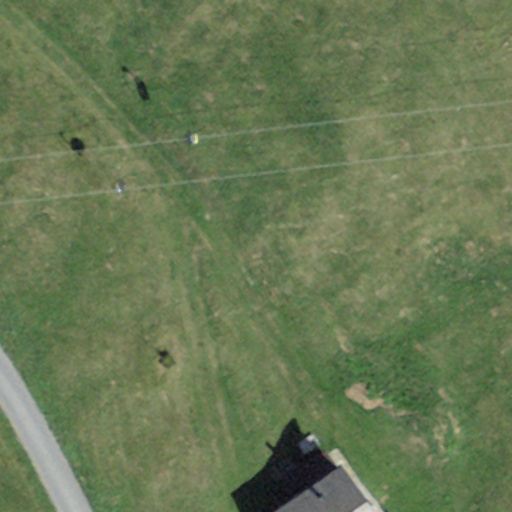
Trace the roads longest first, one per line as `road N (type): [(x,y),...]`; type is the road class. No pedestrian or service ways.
road 1 (track): [(0,10),(151,141),(241,511)]
road 2 (unclassified): [(67,511),(0,395)]
